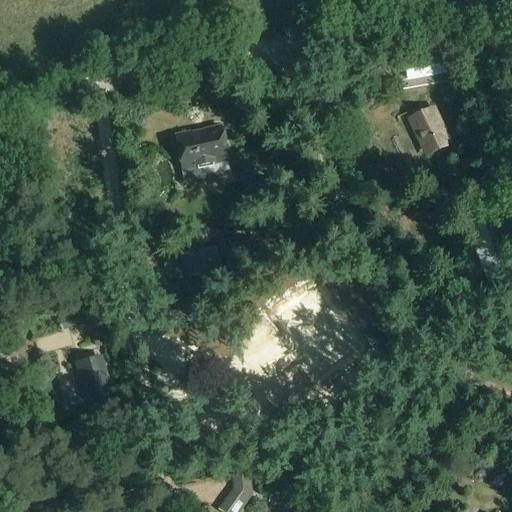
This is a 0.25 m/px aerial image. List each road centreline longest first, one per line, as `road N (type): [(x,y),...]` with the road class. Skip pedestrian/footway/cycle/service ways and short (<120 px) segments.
road 1 (track): [(0,96),(511,0)]
road 2 (track): [(511,399),(417,353),(395,328),(283,44)]
road 3 (track): [(171,511),(142,338),(82,80)]
road 4 (track): [(109,511),(81,457),(16,393),(0,357)]
